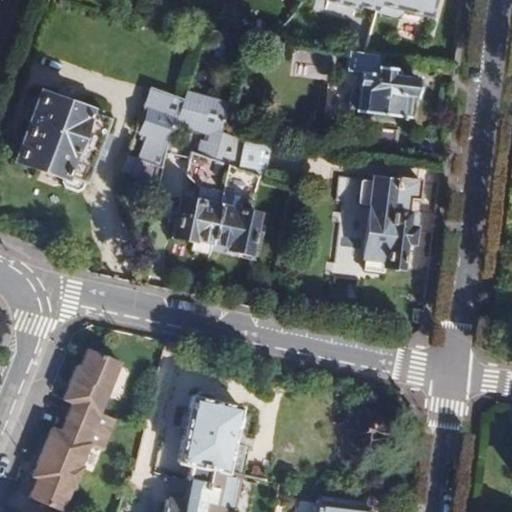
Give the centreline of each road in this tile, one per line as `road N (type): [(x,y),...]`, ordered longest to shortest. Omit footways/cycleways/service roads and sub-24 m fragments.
road 1 (residential): [(451,374),(49,301)]
road 2 (residential): [(451,374),(496,0)]
road 3 (residential): [(433,511),(451,374)]
road 4 (residential): [(0,426),(49,301)]
